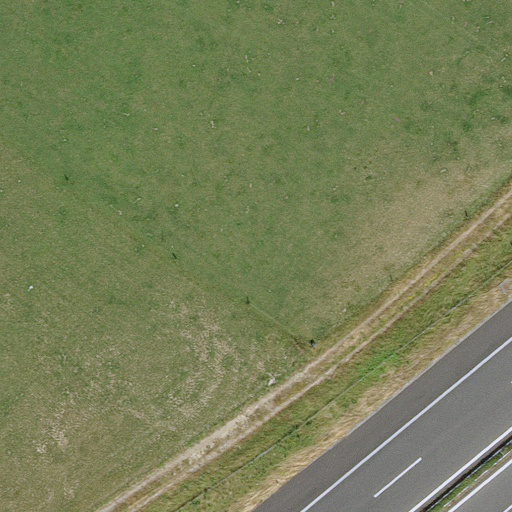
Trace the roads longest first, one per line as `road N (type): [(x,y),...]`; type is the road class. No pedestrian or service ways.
road 1 (track): [(121,511),(353,352),(511,209)]
road 2 (motorway): [(511,380),(354,511)]
